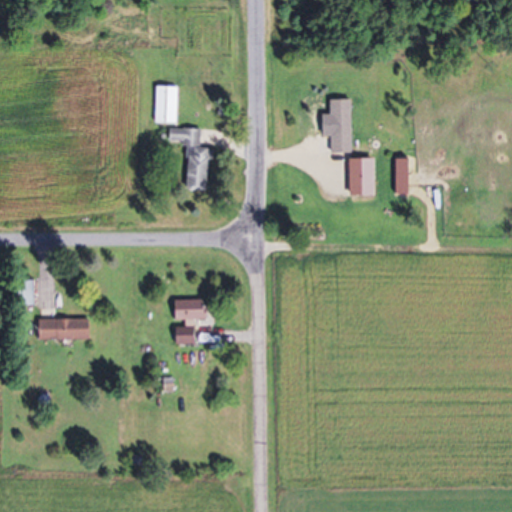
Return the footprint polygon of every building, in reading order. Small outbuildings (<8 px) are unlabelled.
[(158,125),(179,125),(179,87),(158,87),(158,125)] [(354,154),(354,101),(333,101),(333,154),(354,154)] [(203,130),(172,129),(172,145),(191,145),(189,191),(211,192),(213,149),(202,149),(203,130)] [(37,282),(19,282),(19,306),(37,306),(37,282)] [(178,325),(178,345),(198,345),(198,321),(208,321),(208,301),(178,301),(178,325)] [(92,320),(41,320),(41,341),(92,341),(92,320)]
